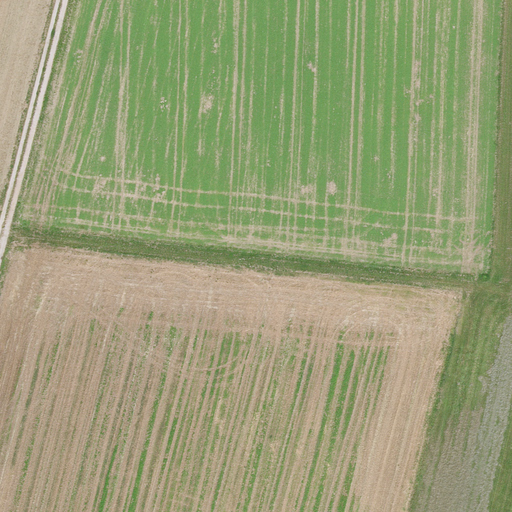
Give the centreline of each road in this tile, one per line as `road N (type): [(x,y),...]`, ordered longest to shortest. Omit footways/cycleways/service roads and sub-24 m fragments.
road 1 (track): [(1,232),(511,294)]
road 2 (track): [(0,238),(62,0)]
road 3 (track): [(484,291),(428,511)]
